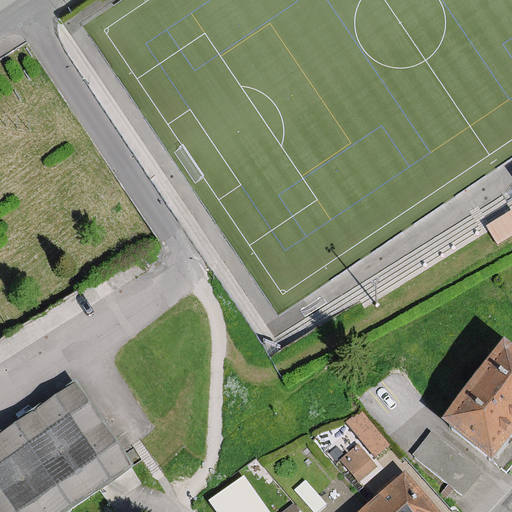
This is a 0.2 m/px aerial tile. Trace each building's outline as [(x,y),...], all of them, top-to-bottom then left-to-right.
[(511,210),(486,227),(497,244),(511,234),(511,210)] [(511,430),(511,345),(504,339),(442,418),(491,457),(511,430)] [(0,436),(0,511),(69,511),(133,469),(76,385),(0,436)] [(362,412),(347,424),(375,457),(390,445),(362,412)] [(430,432),(411,456),(462,496),(481,473),(430,432)] [(376,467),(357,444),(339,460),(359,482),(376,467)] [(439,511),(405,472),(382,492),(358,511),(439,511)] [(267,511),(243,477),(209,501),(216,511),(267,511)] [(306,481),(295,490),(313,511),(317,511),(326,505),(306,481)]
